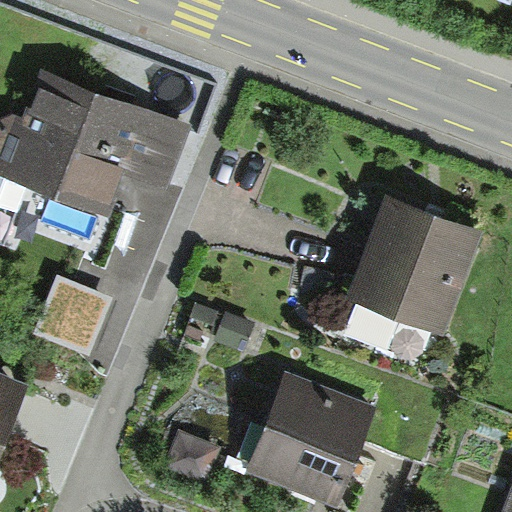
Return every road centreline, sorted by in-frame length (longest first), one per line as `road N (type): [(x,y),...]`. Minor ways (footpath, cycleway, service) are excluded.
road 1 (residential): [(205,165),(79,504)]
road 2 (secondary): [(511,122),(182,0)]
